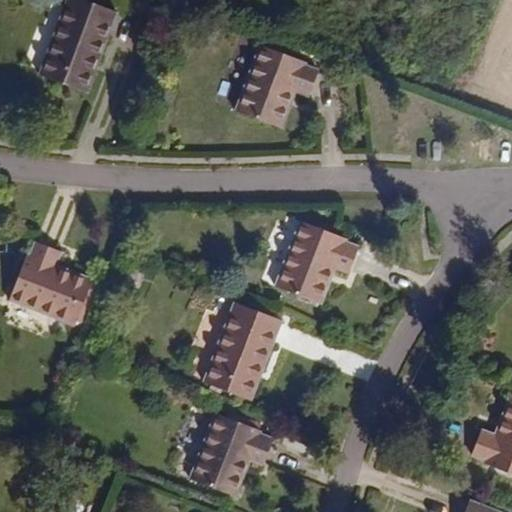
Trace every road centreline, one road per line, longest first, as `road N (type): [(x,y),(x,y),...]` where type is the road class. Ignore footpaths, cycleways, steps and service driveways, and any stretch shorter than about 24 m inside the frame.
road 1 (residential): [(0,168),(213,187),(357,183),(484,202)]
road 2 (residential): [(484,202),(395,349),(355,440),(335,511)]
